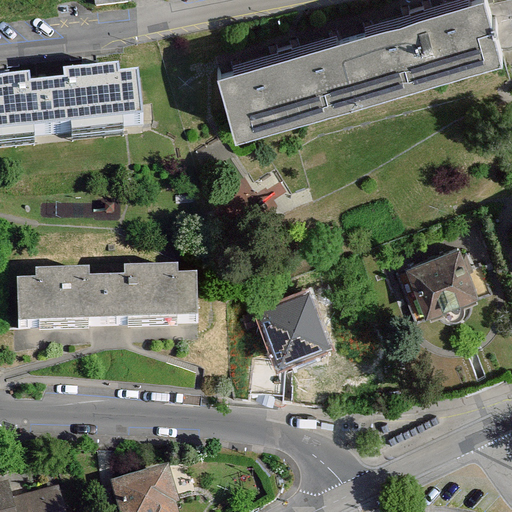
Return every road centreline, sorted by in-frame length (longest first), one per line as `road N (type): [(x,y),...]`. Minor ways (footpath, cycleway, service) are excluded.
road 1 (motorway): [(0,389),(289,322),(511,291)]
road 2 (motorway): [(511,170),(268,198),(0,258)]
road 3 (residential): [(344,486),(272,430),(0,420)]
road 4 (residential): [(283,0),(0,56)]
road 5 (tertiary): [(479,435),(344,486)]
